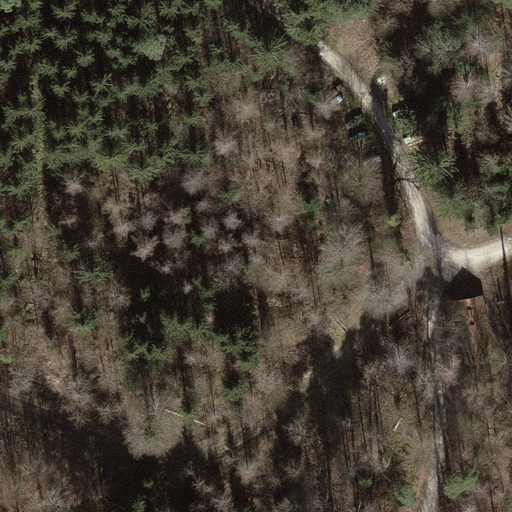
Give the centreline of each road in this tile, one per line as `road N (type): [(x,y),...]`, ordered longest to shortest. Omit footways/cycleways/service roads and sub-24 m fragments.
road 1 (track): [(0,396),(130,448),(177,453),(241,444),(315,382),(381,309),(438,273)]
road 2 (track): [(438,273),(391,131),(347,73),(257,0)]
road 3 (track): [(438,273),(431,302),(439,456),(428,511)]
